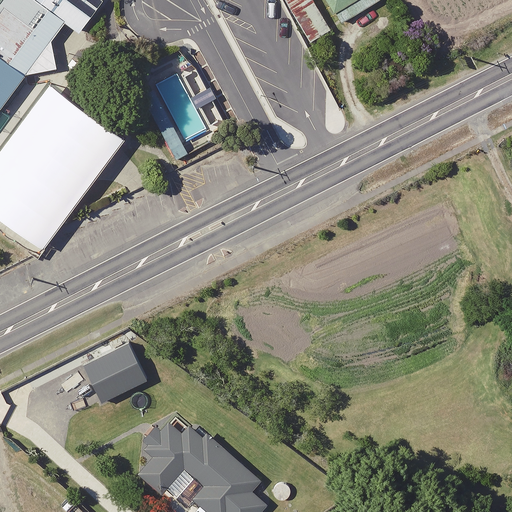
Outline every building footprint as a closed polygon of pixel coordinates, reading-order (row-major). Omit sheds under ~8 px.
[(58,68),(53,37),(65,21),(80,32),(104,0),(0,0),(0,108),(24,77),(58,68)] [(327,0),(340,22),(377,0),(327,0)] [(330,30),(315,1),(301,9),(315,37),(330,30)] [(311,77),(282,18),(248,34),(277,94),(284,91),(289,104),(310,94),(304,80),(311,77)] [(204,124),(219,116),(194,69),(180,77),(179,75),(143,94),(176,158),(212,139),(204,124)] [(146,379),(129,344),(85,365),(103,401),(146,379)] [(261,479),(204,431),(200,436),(185,424),(181,430),(169,420),(163,427),(157,422),(142,440),(148,444),(144,448),(153,456),(137,474),(162,494),(167,488),(188,505),(191,501),(203,511),(260,511),(267,504),(251,491),(261,479)] [(280,502),(282,502),(285,501),(286,501),(288,500),(290,498),(291,497),(292,495),(293,493),(293,491),(293,489),(293,487),(292,485),(291,483),(289,482),(288,480),(286,479),(284,479),(282,478),(280,478),(278,479),(276,480),(274,481),(273,482),(271,484),(270,485),(270,487),(269,489),(269,491),(270,493),(270,495),(272,497),(273,499),(274,500),(276,501),(278,502),(280,502)]
